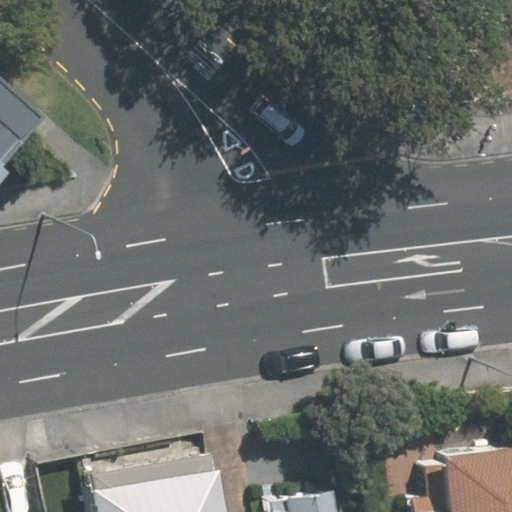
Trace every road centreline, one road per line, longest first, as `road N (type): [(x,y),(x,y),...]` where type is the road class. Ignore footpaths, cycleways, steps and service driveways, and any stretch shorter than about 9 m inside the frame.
road 1 (tertiary): [(101,4),(284,129),(382,265)]
road 2 (tertiary): [(203,292),(142,87),(101,4)]
road 3 (secondary): [(203,292),(0,328)]
road 4 (secondary): [(382,265),(203,292)]
road 5 (secondary): [(511,249),(382,265)]
